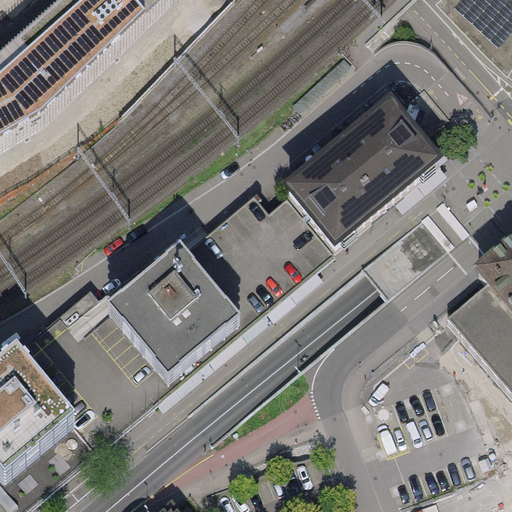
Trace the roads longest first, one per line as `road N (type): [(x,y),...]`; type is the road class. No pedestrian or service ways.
road 1 (primary): [(107,511),(376,289)]
road 2 (residential): [(511,218),(335,369),(329,403)]
road 3 (primary): [(511,169),(376,289)]
